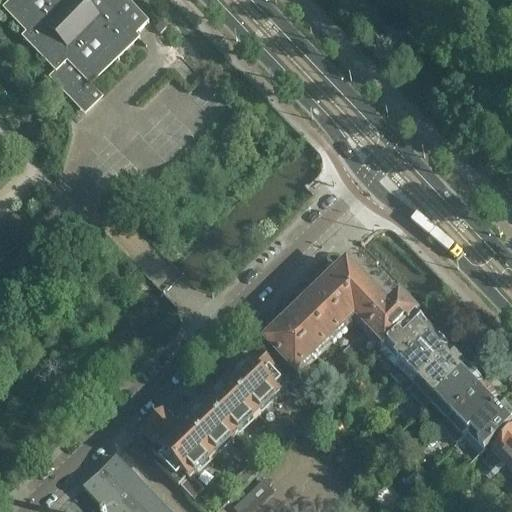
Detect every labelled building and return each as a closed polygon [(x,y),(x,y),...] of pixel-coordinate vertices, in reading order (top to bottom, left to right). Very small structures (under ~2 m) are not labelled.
[(136,37),(148,26),(149,25),(124,0),(14,0),(3,11),(26,35),(22,39),(55,74),(49,79),(80,111),(93,99),(86,92),(140,41),(136,37)] [(348,299),(364,284),(347,267),(333,280),(330,279),(325,284),(326,287),(319,294),(337,313),(349,300),(348,299)] [(389,310),(364,284),(348,299),(349,300),(337,313),(349,326),(356,319),(370,334),(378,326),(375,324),(389,310)] [(349,326),(337,313),(319,294),(312,301),(309,300),(303,305),(304,308),(302,310),(332,342),(349,326)] [(385,349),(417,318),(416,317),(415,316),(416,313),(411,307),(407,308),(400,300),(389,310),(375,324),(378,326),(370,334),(385,349)] [(332,342),(302,310),(300,312),(297,311),(291,317),(292,320),(284,327),(315,359),(332,342)] [(401,366),(433,336),(428,330),(428,329),(428,325),(421,318),(417,318),(385,349),(401,366)] [(315,359),(284,327),(276,335),(273,334),(268,339),(269,342),(266,344),(297,376),(315,359)] [(418,383),(450,353),(440,343),(443,340),(436,333),(390,377),(406,395),(418,383)] [(355,353),(360,348),(355,343),(350,348),(355,353)] [(358,357),(355,353),(350,348),(344,354),(352,363),(358,357)] [(435,401),(466,370),(456,360),(459,357),(452,350),(450,353),(418,383),(435,401)] [(220,467),(287,403),(280,396),(290,386),(258,353),(248,362),(246,360),(244,360),(243,360),(241,360),(240,360),(239,361),(238,362),(237,363),(237,364),(236,365),(236,366),(236,368),(237,369),(238,370),(239,371),(237,373),(237,372),(237,371),(236,371),(235,371),(234,371),(233,372),(233,373),(233,374),(234,375),(235,375),(229,381),(228,380),(227,379),(226,379),(225,379),(225,380),(224,380),(224,381),(224,382),(225,383),(226,383),(191,417),(186,411),(178,419),(169,410),(143,435),(173,466),(166,473),(182,490),(190,483),(192,481),(193,482),(195,481),(194,479),(211,463),(212,464),(213,463),(212,461),(213,461),(220,467)] [(367,366),(358,357),(352,363),(355,366),(361,372),(367,366)] [(352,380),(361,372),(355,366),(346,374),(352,380)] [(451,418),(483,388),(473,377),(476,374),(469,367),(466,370),(435,401),(451,418)] [(343,389),(352,380),(346,374),(337,383),(343,389)] [(468,435),(500,405),(490,395),(493,392),(486,385),(483,388),(451,418),(468,435)] [(485,453),(511,426),(511,417),(511,416),(511,414),(511,413),(511,411),(510,410),(510,409),(509,409),(508,407),(506,406),(504,405),(502,405),(500,405),(468,435),(485,453)] [(322,435),(330,427),(323,420),(315,429),(322,435)] [(509,473),(511,469),(511,432),(511,434),(491,454),(509,473)] [(371,495),(417,451),(400,434),(354,478),(371,495)] [(167,511),(117,459),(84,492),(102,511),(167,511)] [(237,510),(238,511),(255,511),(277,490),(265,480),(237,510)] [(484,497),(478,490),(472,497),(478,503),(484,497)] [(490,503),(484,497),(478,503),(484,509),(490,503)]
